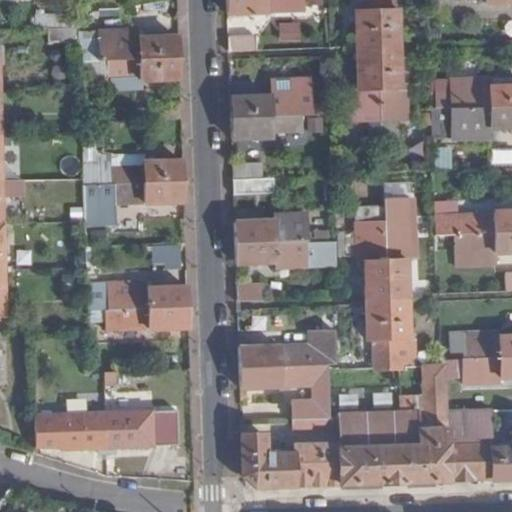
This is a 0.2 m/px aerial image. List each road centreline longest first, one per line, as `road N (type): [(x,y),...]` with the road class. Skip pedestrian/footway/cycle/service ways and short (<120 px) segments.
road 1 (residential): [(198,0),(214,511)]
road 2 (residential): [(162,506),(0,465)]
